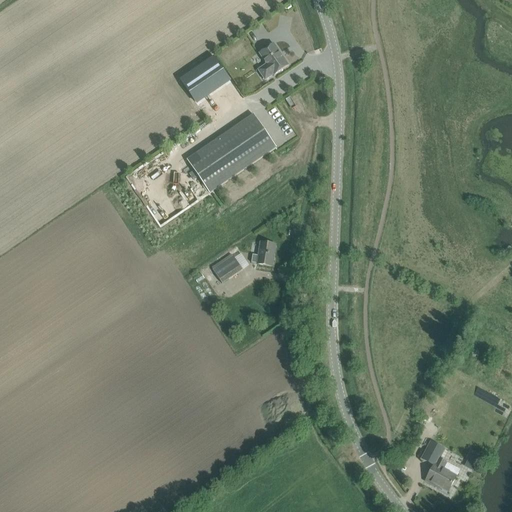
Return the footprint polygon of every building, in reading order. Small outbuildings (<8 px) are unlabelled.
[(258,71),(261,74),(265,81),(274,75),(288,66),(274,44),(259,54),(267,65),(258,71)] [(210,194),(276,148),(254,115),(187,161),(210,194)] [(251,263),(257,264),(257,265),(272,267),(275,245),(261,243),(259,256),(253,255),(251,263)] [(243,270),(233,257),(213,271),(222,284),(243,270)] [(497,407),(495,411),(508,419),(511,411),(511,404),(489,392),(485,400),(497,407)] [(436,485),(448,492),(460,470),(439,459),(444,450),(431,443),(422,459),(435,466),(426,482),(435,487),(436,485)]
